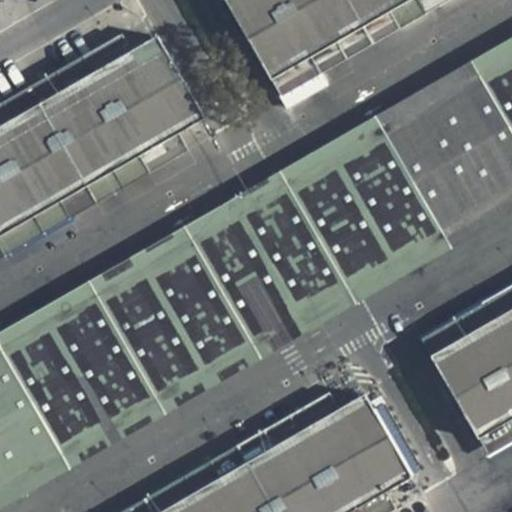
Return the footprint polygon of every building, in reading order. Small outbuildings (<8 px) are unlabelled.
[(419,0),(233,0),(231,2),(278,83),(419,0)] [(511,37),(417,92),(97,276),(0,332),(0,356),(109,296),(160,388),(0,476),(0,507),(172,409),(511,213),(511,37)] [(0,235),(200,122),(152,39),(0,124),(0,235)] [(109,296),(0,356),(0,476),(160,388),(109,296)] [(511,305),(428,353),(476,437),(511,416),(511,305)] [(365,400),(162,511),(353,511),(410,479),(365,400)]
